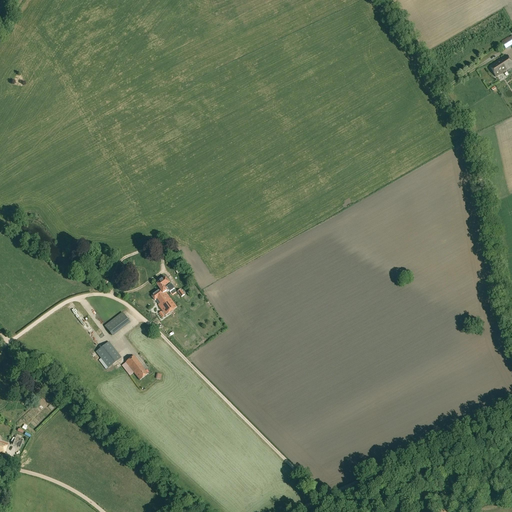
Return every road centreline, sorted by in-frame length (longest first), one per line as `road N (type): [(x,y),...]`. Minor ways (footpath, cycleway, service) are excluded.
road 1 (track): [(320,501),(121,300),(86,295),(0,348)]
road 2 (track): [(511,333),(472,139),(385,0)]
road 3 (track): [(511,410),(297,511)]
